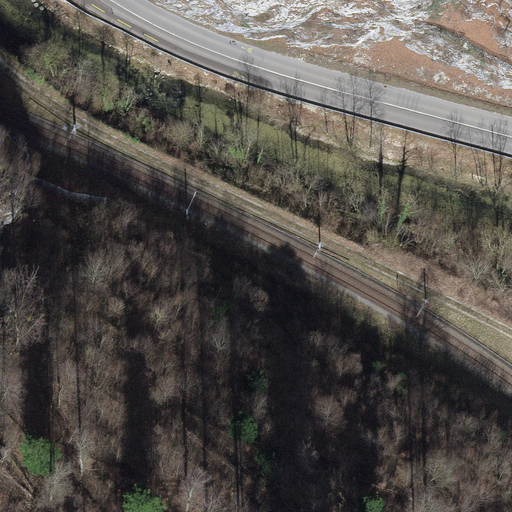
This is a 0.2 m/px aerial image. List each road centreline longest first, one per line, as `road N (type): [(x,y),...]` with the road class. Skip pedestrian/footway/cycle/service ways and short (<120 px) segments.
road 1 (track): [(0,61),(78,117),(349,245),(511,335)]
road 2 (primary): [(110,0),(240,61),(511,137)]
